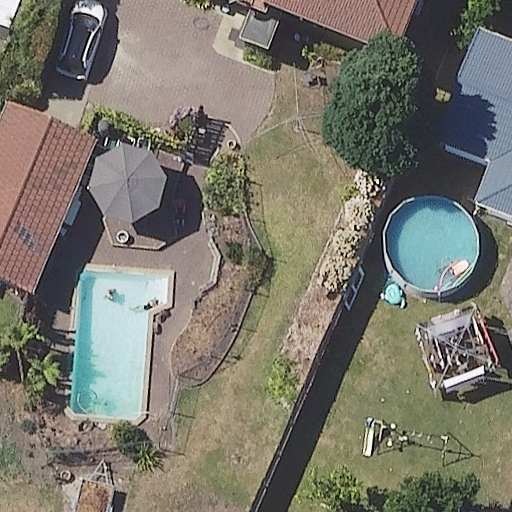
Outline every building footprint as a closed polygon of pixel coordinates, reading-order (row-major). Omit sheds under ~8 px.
[(413,0),(245,0),(395,53),(413,0)] [(511,45),(480,34),(439,146),(489,165),(473,206),(511,220),(511,45)] [(90,135),(4,106),(0,118),(0,276),(36,289),(90,135)] [(187,280),(86,268),(68,418),(169,429),(187,280)] [(493,511),(462,500),(457,511),(493,511)]
